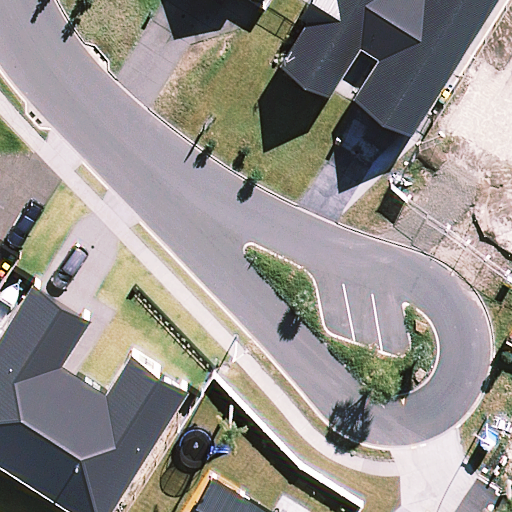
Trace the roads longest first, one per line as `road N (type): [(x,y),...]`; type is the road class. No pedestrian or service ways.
road 1 (residential): [(186,215),(417,277),(451,309),(456,353),(443,389),(410,403)]
road 2 (residential): [(410,403),(378,417),(342,401),(186,215)]
road 3 (residential): [(6,0),(70,102),(186,215)]
road 4 (residential): [(410,403),(426,473),(479,511)]
